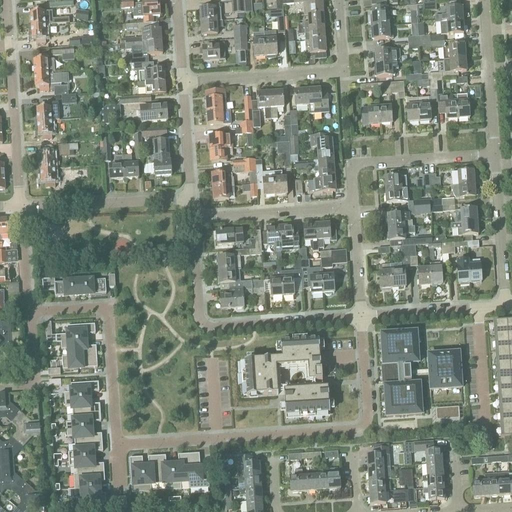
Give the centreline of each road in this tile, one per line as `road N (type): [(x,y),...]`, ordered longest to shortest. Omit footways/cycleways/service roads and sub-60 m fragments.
road 1 (residential): [(361,315),(368,407),(367,422),(355,430),(118,447)]
road 2 (residential): [(183,84),(341,70),(339,0)]
road 3 (residential): [(118,447),(110,309),(28,313)]
road 4 (residential): [(353,212),(350,165),(495,153)]
road 5 (residential): [(21,208),(192,198)]
road 6 (residential): [(21,208),(9,44)]
road 7 (residential): [(193,222),(353,212)]
road 8 (residential): [(206,325),(361,315)]
road 9 (residential): [(495,153),(483,0)]
road 10 (residential): [(506,306),(495,153)]
road 11 (residential): [(491,454),(480,308)]
